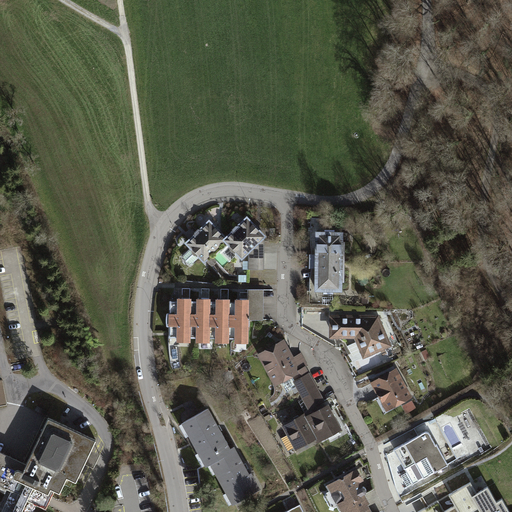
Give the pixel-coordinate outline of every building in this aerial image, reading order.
[(226,239),(226,240),(229,244),(238,253),(242,258),(247,252),(249,254),(264,254),(264,236),(247,218),(239,226),(236,226),(233,229),(233,232),(226,239)] [(226,240),(226,239),(209,222),(201,229),(198,229),(195,232),(195,236),(187,243),(192,247),(182,257),(190,265),(200,256),(204,261),(226,240)] [(325,232),(310,232),(310,242),(317,242),(317,255),(310,254),(310,261),(344,262),(344,242),(342,242),(342,233),(334,233),(334,230),(325,230),(325,232)] [(238,253),(229,244),(221,251),(230,261),(238,253)] [(264,254),(249,254),(249,269),(263,269),(264,254)] [(344,262),(310,261),(310,267),(316,268),(316,280),(310,280),(309,290),(325,290),(324,293),(333,293),(333,290),(341,290),(341,281),(344,281),(344,262)] [(248,289),(248,299),(248,319),(249,319),(261,320),(262,289),(248,289)] [(182,298),(179,298),(179,301),(170,301),(170,314),(168,314),(168,316),(168,319),(168,322),(168,324),(170,324),(169,337),(178,337),(178,341),(189,341),(189,337),(190,301),(190,298),(182,297),(182,298)] [(201,298),(198,298),(198,301),(190,301),(189,337),(197,337),(197,341),(209,341),(209,337),(209,301),(209,298),(201,298)] [(229,299),(217,299),(217,301),(209,301),(209,337),(217,337),(216,342),(228,342),(228,337),(229,302),(229,299)] [(240,299),(236,299),(236,302),(229,302),(228,337),(236,338),(236,342),(247,342),(248,326),(249,326),(249,319),(248,319),(248,299),(240,299)] [(376,318),(341,318),(341,331),(355,332),(364,351),(375,347),(376,349),(387,344),(379,325),(377,322),(376,322),(376,318)] [(283,342),(260,354),(276,383),(293,374),(296,380),(308,374),(308,373),(305,367),(300,369),(294,358),(292,359),(283,342)] [(389,373),(373,382),(381,396),(383,395),(390,408),(410,397),(397,373),(391,377),(389,373)] [(315,387),(308,374),(296,380),(295,381),(302,394),(315,387)] [(310,408),(323,401),(317,390),(304,397),(310,408)] [(339,429),(327,406),(306,417),(316,436),(318,440),(339,429)] [(207,409),(183,422),(184,423),(186,422),(191,433),(190,433),(200,452),(202,451),(207,462),(230,449),(207,409)] [(288,452),(316,436),(306,417),(304,414),(285,425),(289,433),(281,438),(288,452)] [(32,511),(36,504),(41,507),(43,502),(45,502),(47,499),(48,496),(46,496),(50,488),(59,492),(67,477),(76,481),(96,440),(48,417),(25,465),(27,466),(25,472),(0,459),(0,485),(8,489),(0,506),(0,511),(32,511)] [(425,432),(394,449),(406,472),(401,475),(407,486),(413,483),(413,484),(448,464),(437,444),(435,444),(429,432),(428,432),(427,431),(426,431),(425,432)] [(234,447),(230,449),(207,462),(206,462),(207,464),(212,461),(218,470),(216,471),(228,492),(229,491),(234,500),(233,501),(233,502),(259,488),(251,473),(249,475),(234,447)] [(357,469),(327,485),(330,490),(327,492),(325,497),(330,505),(335,506),(338,505),(341,509),(345,508),(347,511),(370,511),(365,503),(367,502),(363,494),(365,494),(366,492),(366,491),(366,489),(365,487),(363,486),(362,486),(360,487),(357,481),(362,479),(357,469)] [(418,511),(508,511),(502,499),(497,502),(488,486),(477,493),(470,482),(449,494),(455,505),(444,511),(438,501),(418,511)]
